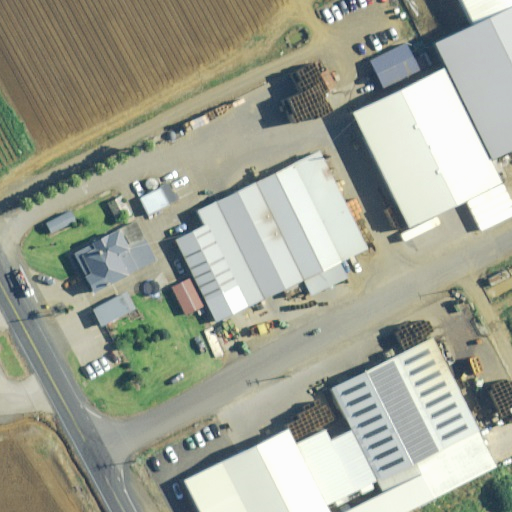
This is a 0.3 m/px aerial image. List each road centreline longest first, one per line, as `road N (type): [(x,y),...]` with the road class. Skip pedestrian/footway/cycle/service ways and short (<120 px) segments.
road 1 (unclassified): [(511,231),(86,447)]
road 2 (tertiary): [(86,447),(0,288)]
